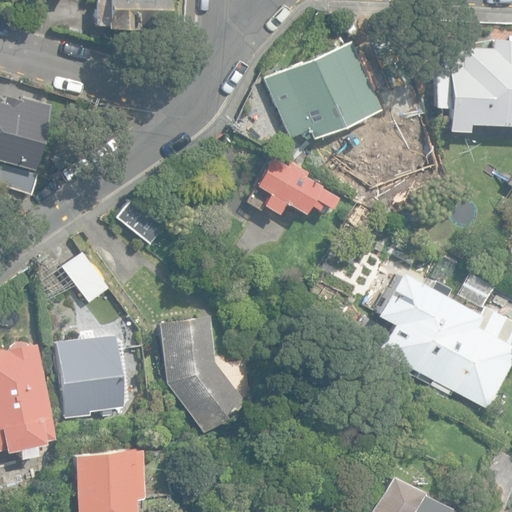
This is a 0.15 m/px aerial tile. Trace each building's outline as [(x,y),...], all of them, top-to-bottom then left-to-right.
[(103,25),(162,29),(163,0),(92,0),(92,23),(103,24),(103,25)] [(443,127),(463,128),(463,121),(511,122),(511,39),(489,38),(489,47),(440,45),(439,69),(432,69),(430,104),(444,105),(443,127)] [(308,135),(309,137),(316,134),(317,137),(329,132),(328,129),(377,109),(348,39),(260,74),(273,107),(268,109),(271,118),(277,115),(285,135),(299,130),(302,137),(308,135)] [(0,158),(30,166),(45,109),(0,97),(0,158)] [(230,128),(268,150),(280,128),(242,107),(230,128)] [(279,200),(300,211),(305,203),(313,208),(317,201),(326,206),(332,194),(314,184),(315,183),(301,175),(304,169),(287,160),(284,164),(268,155),(252,183),(265,190),(258,203),(273,211),(279,200)] [(0,184),(29,192),(35,173),(0,163),(0,184)] [(112,215),(147,242),(161,224),(126,197),(112,215)] [(60,265),(106,329),(123,317),(103,288),(105,287),(79,251),(60,265)] [(120,283),(148,320),(170,303),(141,266),(120,283)] [(482,406),(511,349),(511,345),(511,342),(511,320),(480,303),(475,312),(394,269),(371,312),(388,321),(373,348),(482,406)] [(163,380),(203,431),(242,400),(211,360),(204,313),(155,320),(163,380)] [(52,339),(60,416),(87,413),(86,409),(99,407),(100,414),(110,413),(109,406),(119,405),(112,333),(52,339)] [(15,446),(17,456),(34,452),(32,443),(41,441),(40,439),(52,436),(32,341),(0,347),(0,446),(2,446),(3,448),(15,446)] [(380,461),(392,467),(402,449),(390,442),(380,461)] [(68,450),(75,511),(135,511),(133,498),(142,497),(136,446),(128,447),(127,443),(68,450)] [(441,511),(445,505),(386,474),(366,511),(441,511)]
